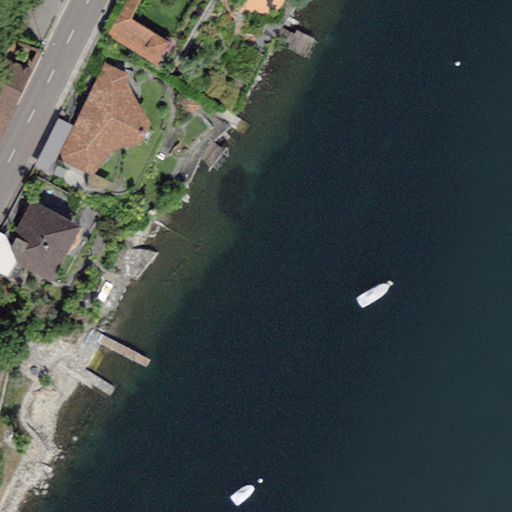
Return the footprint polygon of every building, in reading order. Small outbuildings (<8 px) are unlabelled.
[(141,0),(118,0),(97,40),(157,72),(170,48),(128,24),(141,0)] [(0,62),(0,148),(31,82),(0,61),(0,62)] [(100,74),(56,164),(93,178),(115,155),(139,155),(149,130),(126,87),(100,74)] [(51,295),(82,236),(32,207),(9,252),(16,274),(51,295)] [(5,242),(0,237),(0,282),(8,287),(16,274),(9,252),(5,242)]
